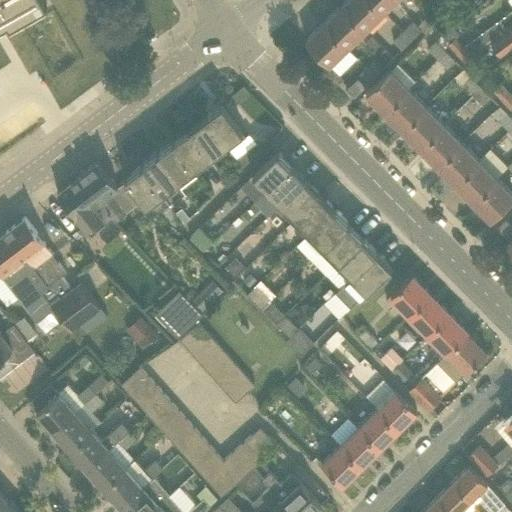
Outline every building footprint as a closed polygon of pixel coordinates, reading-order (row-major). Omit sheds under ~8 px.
[(0,0),(0,31),(9,27),(11,30),(48,9),(42,0),(0,0)] [(345,0),(342,4),(366,28),(384,10),(374,0),(345,0)] [(374,0),(384,10),(394,0),(374,0)] [(324,22),(348,46),(366,28),(342,4),(324,22)] [(414,20),(404,30),(412,39),(422,29),(414,20)] [(330,64),(348,46),(324,22),(306,40),(330,64)] [(442,34),(441,35),(449,43),(457,53),(465,45),(456,36),(460,33),(453,25),(442,34)] [(511,28),(492,45),(502,57),(511,48),(511,28)] [(402,48),(412,39),(404,30),(394,39),(402,48)] [(438,57),(446,48),(436,40),(428,48),(438,57)] [(474,54),(465,45),(457,53),(466,62),(474,54)] [(446,48),(438,57),(448,67),(456,59),(446,48)] [(378,55),(367,66),(375,74),(386,63),(378,55)] [(366,84),(375,74),(367,66),(358,75),(366,84)] [(366,92),(384,110),(408,86),(390,68),(366,92)] [(11,115),(56,91),(46,70),(0,94),(11,115)] [(366,84),(358,75),(346,87),(354,95),(366,84)] [(463,84),(473,93),(481,85),(471,75),(463,84)] [(502,99),(511,92),(502,82),(494,90),(502,99)] [(243,98),(250,92),(244,85),(237,91),(230,97),(236,104),(243,98)] [(491,95),(481,85),(473,93),(482,103),(491,95)] [(426,104),(408,86),(384,110),(402,128),(426,104)] [(511,92),(502,99),(511,108),(511,92)] [(205,115),(230,147),(246,134),(222,103),(205,115)] [(444,122),(426,104),(402,128),(419,146),(444,122)] [(510,130),(511,127),(511,115),(507,111),(499,119),(510,130)] [(189,127),(214,159),(230,147),(205,115),(189,127)] [(437,164),(462,140),(444,122),(419,146),(437,164)] [(198,171),(214,159),(189,127),(173,140),(198,171)] [(181,184),(198,171),(173,140),(157,152),(181,184)] [(479,158),(462,140),(437,164),(455,182),(479,158)] [(244,165),(262,147),(257,141),(237,156),(244,165)] [(491,147),(479,158),(455,182),(473,200),(497,176),(509,165),(491,147)] [(292,164),(277,149),(241,185),(255,200),(264,192),(263,192),(292,164)] [(165,196),(181,184),(157,152),(141,164),(165,196)] [(111,191),(117,186),(97,160),(80,173),(101,201),(97,205),(110,218),(112,216),(115,220),(126,212),(111,191)] [(165,196),(141,164),(125,177),(149,209),(154,215),(170,202),(165,196)] [(278,206),(306,178),(292,164),(263,192),(264,192),(278,206)] [(57,191),(83,224),(91,234),(110,218),(97,205),(101,201),(80,173),(57,191)] [(491,219),(511,197),(511,191),(497,176),(473,200),(491,219)] [(306,178),(278,206),(292,221),(320,193),(306,178)] [(320,193),(292,221),(306,235),(334,207),(320,193)] [(190,217),(182,206),(177,210),(184,221),(190,217)] [(334,207),(306,235),(320,249),(349,221),(334,207)] [(51,303),(72,287),(62,273),(67,269),(57,257),(25,215),(0,234),(0,271),(45,329),(62,317),(51,303)] [(511,224),(506,218),(498,226),(510,239),(506,243),(511,248),(511,224)] [(349,221),(320,249),(335,264),(363,236),(349,221)] [(363,236),(335,264),(349,278),(377,250),(363,236)] [(363,293),(392,265),(377,250),(349,278),(363,293)] [(235,275),(245,265),(236,256),(226,265),(235,275)] [(251,286),(258,279),(250,272),(243,279),(251,286)] [(430,292),(411,273),(391,294),(410,313),(430,292)] [(223,290),(224,289),(212,278),(204,286),(204,287),(215,298),(223,290)] [(262,307),(276,293),(261,279),(248,292),(262,307)] [(100,305),(81,280),(72,287),(51,303),(62,317),(70,328),(80,321),(87,331),(108,315),(100,305)] [(430,292),(410,313),(429,332),(449,311),(430,292)] [(202,311),(191,300),(167,324),(179,335),(202,311)] [(265,311),(276,321),(284,313),(273,303),(265,311)] [(429,332),(447,350),(468,330),(449,311),(429,332)] [(284,313),(276,321),(290,334),(291,335),(299,327),(284,313)] [(130,333),(144,346),(146,344),(156,334),(158,332),(145,319),(130,333)] [(200,320),(180,338),(193,353),(213,335),(200,320)] [(14,322),(2,332),(0,329),(0,358),(5,354),(13,366),(35,350),(14,322)] [(291,335),(290,334),(285,339),(302,355),(314,341),(299,327),(291,335)] [(361,334),(372,346),(378,340),(367,328),(361,334)] [(474,376),(467,368),(487,349),(468,330),(447,350),(437,360),(456,379),(464,387),(474,376)] [(193,353),(201,362),(221,345),(213,335),(193,353)] [(201,362),(210,372),(230,354),(221,345),(201,362)] [(391,347),(381,357),(392,367),(401,357),(391,347)] [(88,369),(94,363),(85,354),(79,360),(88,369)] [(210,372),(218,382),(238,364),(230,354),(210,372)] [(312,371),(322,361),(316,355),(306,365),(312,371)] [(402,380),(412,371),(403,360),(392,369),(402,380)] [(218,382),(227,391),(247,374),(238,364),(218,382)] [(141,365),(123,381),(130,390),(148,373),(141,365)] [(148,373),(130,390),(138,398),(156,382),(148,373)] [(227,391),(236,401),(255,383),(247,374),(227,391)] [(297,393),(306,384),(296,375),(287,384),(297,393)] [(422,376),(409,388),(428,407),(440,395),(422,376)] [(156,382),(138,398),(145,407),(163,390),(156,382)] [(36,411),(53,430),(76,409),(96,391),(89,383),(77,394),(68,383),(36,411)] [(399,428),(417,410),(396,388),(377,406),(399,428)] [(153,415),(171,399),(163,390),(145,407),(153,415)] [(92,410),(104,399),(96,392),(96,391),(84,402),(92,410)] [(160,424),(178,407),(171,399),(153,415),(160,424)] [(377,406),(359,425),(380,446),(399,428),(377,406)] [(168,432),(186,416),(178,407),(160,424),(168,432)] [(93,428),(76,409),(53,430),(70,448),(93,428)] [(175,441),(194,424),(186,416),(168,432),(175,441)] [(121,420),(102,439),(93,429),(93,428),(70,448),(87,467),(109,447),(118,439),(129,429),(121,420)] [(183,449),(201,433),(194,424),(175,441),(183,449)] [(242,442),(259,461),(278,445),(260,425),(242,442)] [(359,425),(345,439),(340,443),(362,465),(380,446),(359,425)] [(129,429),(118,439),(125,447),(137,437),(129,429)] [(190,457),(209,441),(201,433),(183,449),(190,457)] [(198,466),(216,449),(209,441),(190,457),(198,466)] [(259,461),(242,442),(233,450),(250,469),(255,465),(259,461)] [(511,445),(509,442),(492,457),(480,444),(469,454),(483,469),(488,473),(498,464),(498,463),(511,450),(511,445)] [(322,462),(343,483),(362,465),(340,443),(322,462)] [(126,465),(109,447),(87,467),(103,486),(126,465)] [(205,474),(224,458),(216,449),(198,466),(205,474)] [(250,469),(233,450),(224,458),(241,478),(250,469)] [(135,458),(126,465),(103,486),(120,504),(143,484),(151,477),(163,466),(155,457),(144,467),(135,458)] [(240,478),(241,478),(224,458),(205,474),(222,493),(240,478)] [(471,498),(478,491),(496,510),(506,501),(487,482),(488,482),(469,463),(452,480),(471,499),(471,498)] [(250,469),(241,478),(240,478),(247,486),(262,473),(255,465),(250,469)] [(294,511),(310,511),(321,503),(292,470),(280,481),(271,471),(264,477),(270,485),(270,484),(294,511)] [(506,491),(511,485),(511,480),(509,476),(500,484),(506,491)] [(436,496),(451,511),(468,511),(473,507),(472,506),(475,502),(471,498),(471,499),(452,480),(436,496)] [(148,511),(159,503),(143,484),(120,504),(126,511),(148,511)] [(182,484),(171,492),(185,511),(196,503),(182,484)] [(210,504),(218,497),(207,484),(197,493),(202,498),(186,511),(200,511),(210,504)] [(294,511),(270,484),(270,485),(261,493),(272,506),(265,511),(294,511)] [(0,508),(9,501),(0,490),(0,508)] [(185,511),(169,494),(159,503),(148,511),(185,511)] [(451,511),(436,496),(419,511),(451,511)] [(477,511),(481,511),(486,507),(479,500),(476,503),(475,502),(472,506),(473,507),(477,511)] [(0,508),(0,511),(19,511),(9,501),(0,508)] [(215,511),(226,511),(227,511),(226,511),(227,510),(220,502),(213,509),(215,511)]
